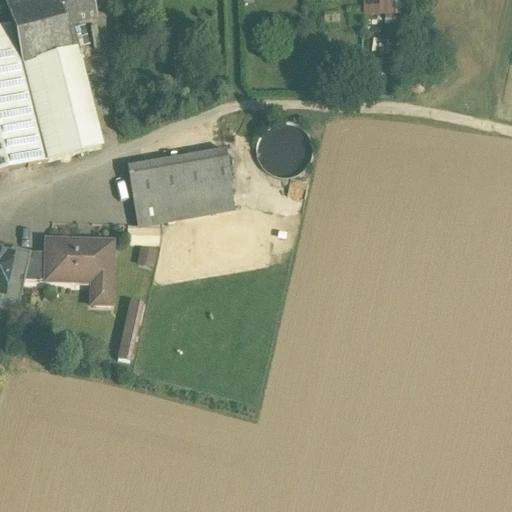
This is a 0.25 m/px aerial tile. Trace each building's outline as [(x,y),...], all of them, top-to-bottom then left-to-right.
[(19,0),(5,0),(8,13),(21,11),(19,0)] [(92,0),(55,0),(56,1),(63,30),(65,30),(97,21),(92,0)] [(360,0),(360,15),(393,16),(392,0),(360,0)] [(56,1),(21,11),(8,13),(12,28),(22,68),(24,67),(71,56),(71,54),(65,30),(63,30),(56,1)] [(0,176),(48,165),(24,67),(22,68),(12,28),(0,31),(0,176)] [(71,56),(24,67),(48,165),(101,151),(76,53),(71,54),(71,56)] [(225,154),(150,167),(156,202),(232,190),(225,154)] [(150,167),(126,171),(132,206),(156,202),(150,167)] [(156,202),(132,206),(136,231),(236,213),(232,190),(156,202)] [(111,247),(45,245),(45,257),(44,281),(46,281),(46,286),(92,286),(92,310),(111,310),(111,247)] [(29,257),(10,253),(9,258),(11,259),(3,294),(1,293),(0,298),(0,312),(17,316),(23,285),(29,257)] [(9,258),(0,256),(0,297),(0,298),(1,293),(3,294),(11,259),(9,258)] [(45,257),(29,257),(23,285),(46,286),(46,281),(44,281),(45,257)] [(124,366),(141,308),(127,303),(109,362),(124,366)]
